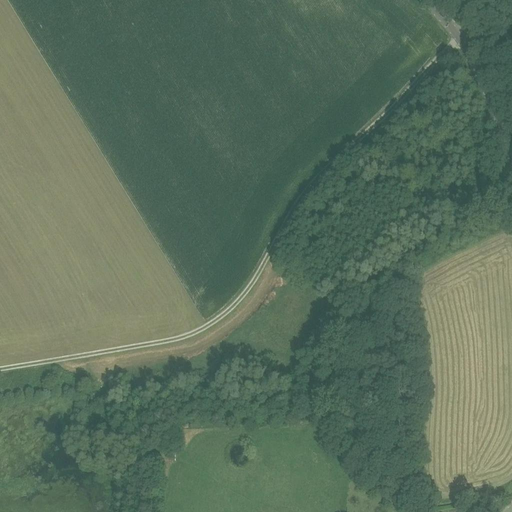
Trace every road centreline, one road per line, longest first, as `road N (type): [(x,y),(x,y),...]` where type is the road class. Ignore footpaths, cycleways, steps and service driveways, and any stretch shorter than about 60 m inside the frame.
road 1 (unclassified): [(459,37),(301,197),(233,311),(176,341),(0,371)]
road 2 (tertiary): [(511,145),(459,37)]
